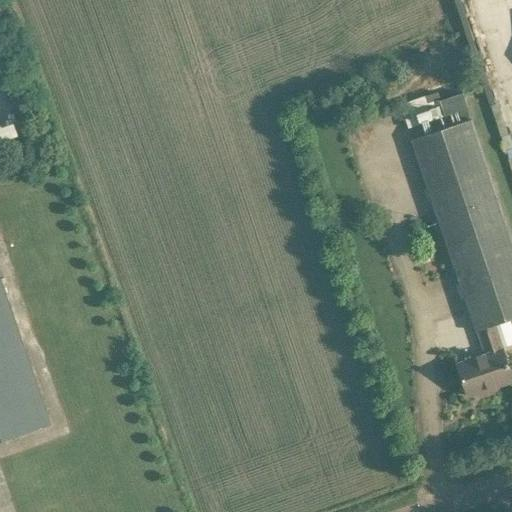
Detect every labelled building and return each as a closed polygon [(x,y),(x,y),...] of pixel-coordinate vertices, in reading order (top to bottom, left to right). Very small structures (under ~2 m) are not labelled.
[(463,93),(441,100),(439,92),(400,105),(408,128),(468,108),(463,93)] [(475,331),(479,330),(479,329),(510,319),(511,318),(511,239),(472,120),(411,140),(475,331)] [(22,122),(0,126),(0,141),(25,136),(22,122)] [(0,442),(51,425),(51,424),(24,343),(0,276),(0,442)] [(511,345),(511,326),(510,319),(479,329),(479,330),(487,355),(458,364),(467,392),(496,382),(497,386),(511,381),(511,375),(503,349),(502,349),(502,348),(511,345)]
